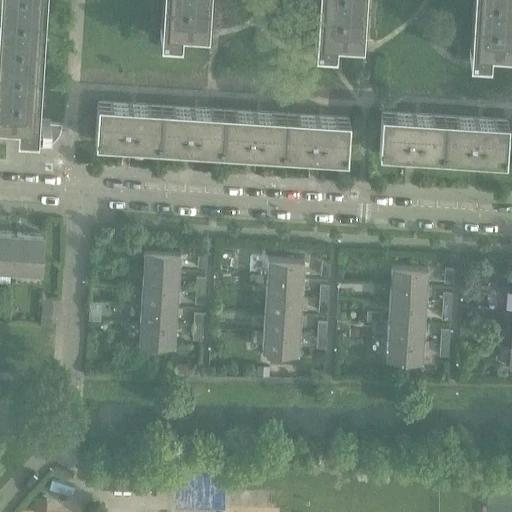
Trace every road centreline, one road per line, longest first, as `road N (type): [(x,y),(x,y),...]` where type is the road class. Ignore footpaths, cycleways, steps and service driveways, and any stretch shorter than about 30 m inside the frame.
road 1 (residential): [(511,222),(75,198)]
road 2 (residential): [(69,377),(75,198)]
road 3 (unclassified): [(0,508),(62,432),(69,377)]
